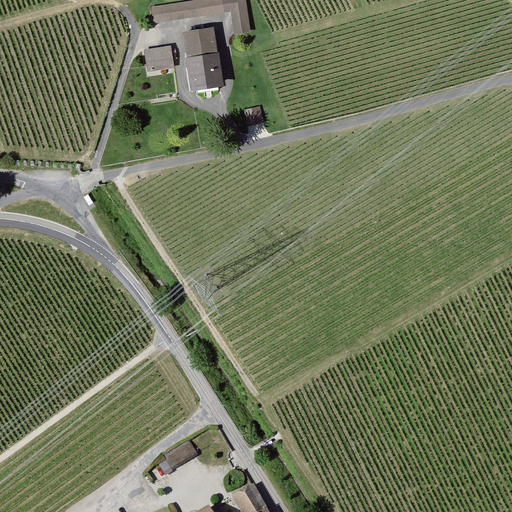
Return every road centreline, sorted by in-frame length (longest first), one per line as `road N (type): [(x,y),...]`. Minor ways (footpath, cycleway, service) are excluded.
road 1 (track): [(104,176),(511,78)]
road 2 (tertiary): [(105,258),(151,309),(278,511)]
road 3 (track): [(168,336),(0,460)]
